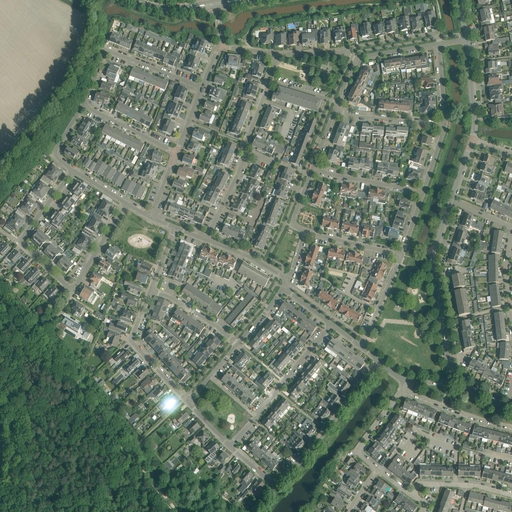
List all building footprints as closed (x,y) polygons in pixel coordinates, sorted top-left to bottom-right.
[(488,6),(483,7),(478,8),(478,12),(479,12),(480,14),(479,14),(480,17),(490,15),(488,6)] [(425,18),(426,28),(434,27),(433,23),(434,21),(435,21),(434,12),(428,13),(428,17),(425,18)] [(423,25),(422,19),(421,13),(418,14),(418,18),(412,19),(414,31),(420,29),(420,25),(423,25)] [(491,21),(490,15),(480,17),(480,21),(481,21),(482,23),(481,23),(481,26),(490,24),(489,21),(491,21)] [(407,30),(407,29),(407,27),(410,27),(409,22),(408,17),(402,18),(397,18),(398,25),(399,25),(399,27),(400,27),(400,31),(407,30)] [(395,32),(394,29),(396,28),(394,19),(390,20),(391,22),(387,23),(388,27),(387,27),(388,33),(395,32)] [(372,39),(372,34),(371,29),(370,23),(363,24),(364,28),(360,29),(361,32),(360,32),(360,35),(362,35),(362,38),(369,37),(369,39),(372,39)] [(385,36),(384,31),(383,23),(377,24),(377,26),(373,27),(375,36),(379,35),(379,36),(385,36)] [(355,32),(358,32),(357,24),(353,25),(351,25),(352,29),(347,30),(349,40),(350,40),(350,41),(353,40),(353,39),(356,39),(355,32)] [(490,28),(484,29),(485,35),(494,34),(493,30),(496,30),(495,24),(490,24),(490,28)] [(339,28),(333,29),(335,39),(335,44),(338,43),(338,42),(341,41),(341,39),(346,38),(345,33),(344,30),(345,30),(344,26),(339,27),(339,28)] [(273,41),(273,32),(273,27),(260,28),(260,31),(268,30),(268,35),(262,36),(262,45),(270,44),(270,41),(273,41)] [(330,41),(330,29),(323,29),(323,34),(320,34),(320,39),(320,44),(327,44),(327,41),(330,41)] [(304,31),(299,31),(299,32),(299,38),(302,38),(302,41),(302,45),(306,45),(306,46),(308,46),(308,34),(308,31),(308,30),(304,30),(304,31)] [(317,38),(317,33),(317,30),(311,30),(311,31),(308,31),(308,46),(311,46),(311,45),(314,45),(314,38),(317,38)] [(117,36),(118,33),(114,31),(113,32),(110,31),(107,38),(110,39),(109,42),(114,44),(117,36)] [(299,32),(293,33),(294,36),(289,36),(289,46),(295,46),(296,45),(296,44),(296,41),(299,41),(299,38),(299,32)] [(276,43),(276,46),(283,46),(283,42),(285,41),(285,33),(282,33),(282,36),(276,36),(276,39),(276,43)] [(494,38),(494,34),(485,35),(486,42),(492,41),(493,44),(498,43),(509,42),(508,38),(498,39),(498,37),(494,38)] [(122,38),(117,36),(114,44),(119,46),(122,38)] [(207,44),(203,43),(201,42),(202,39),(196,36),(194,41),(197,42),(195,46),(205,50),(207,44)] [(127,40),(122,38),(119,46),(124,48),(127,40)] [(127,40),(124,48),(129,50),(133,42),(127,40)] [(142,44),(136,42),(134,47),(133,46),(132,51),(138,53),(142,44)] [(147,46),(142,44),(138,53),(143,55),(147,46)] [(148,57),(153,59),(157,50),(157,47),(152,45),(152,48),(148,57)] [(489,49),(489,56),(498,55),(497,45),(490,45),(491,49),(489,49)] [(143,55),(148,57),(152,48),(147,46),(143,55)] [(195,46),(194,49),(191,48),(189,53),(190,53),(196,56),(197,53),(202,55),(205,50),(195,46)] [(162,52),(157,50),(153,59),(153,58),(158,60),(162,52)] [(163,63),(167,54),(162,52),(158,60),(163,62),(163,63)] [(168,65),(173,67),(175,62),(178,63),(180,59),(181,55),(173,52),(172,55),(168,65)] [(163,63),(168,65),(172,55),(167,53),(167,54),(163,63)] [(189,55),(190,55),(189,56),(191,57),(189,62),(198,66),(200,61),(194,58),(196,56),(190,53),(189,55)] [(222,61),(220,66),(222,67),(223,67),(226,68),(226,66),(232,67),(234,56),(228,55),(227,62),(224,61),(222,61)] [(232,67),(238,68),(238,70),(241,70),(242,69),(242,64),(239,64),(240,57),(234,56),(232,67)] [(421,69),(425,69),(430,68),(428,58),(425,59),(425,57),(419,58),(421,66),(421,69)] [(381,65),(382,70),(382,74),(391,73),(389,61),(384,62),(384,64),(381,65)] [(190,69),(192,70),(196,72),(198,66),(189,62),(187,62),(185,67),(184,67),(183,70),(189,72),(190,69)] [(255,67),(254,71),(262,73),(264,68),(262,67),(262,64),(256,62),(255,67)] [(497,62),(496,62),(488,63),(489,69),(486,70),(486,74),(501,72),(500,66),(497,66),(497,62)] [(110,65),(108,71),(117,74),(120,66),(115,64),(114,67),(110,65)] [(135,79),(138,71),(133,69),(130,77),(135,79)] [(370,81),(374,73),(365,69),(364,72),(362,71),(359,75),(370,81)] [(252,81),(253,80),(257,81),(258,78),(261,79),(262,73),(254,71),(251,70),(250,75),(248,74),(246,76),(245,79),(252,81)] [(108,81),(109,81),(110,81),(114,83),(117,74),(108,71),(105,76),(109,78),(108,81)] [(135,79),(140,81),(143,73),(138,71),(135,79)] [(140,81),(145,83),(148,75),(143,73),(140,81)] [(150,85),(153,77),(148,75),(145,83),(150,85)] [(225,77),(220,75),(219,78),(216,76),(214,83),(221,86),(223,82),(225,83),(227,78),(225,77)] [(359,75),(357,80),(364,84),(364,83),(368,85),(370,81),(359,75)] [(503,85),(511,83),(511,77),(509,77),(509,81),(501,81),(500,79),(498,80),(498,76),(488,76),(489,82),(487,82),(487,86),(491,86),(503,85)] [(155,87),(158,79),(153,77),(150,85),(155,87)] [(430,78),(421,79),(420,79),(421,86),(423,85),(425,85),(425,89),(434,88),(433,81),(430,81),(430,78)] [(160,89),(163,81),(158,79),(155,87),(160,89)] [(364,84),(357,80),(355,84),(362,88),(364,84)] [(103,82),(101,88),(109,92),(111,88),(113,89),(115,83),(114,83),(110,81),(109,84),(103,82)] [(168,83),(163,81),(160,89),(165,91),(168,83)] [(246,84),(245,89),(256,93),(258,87),(256,87),(257,84),(252,82),(250,82),(249,85),(246,84)] [(362,88),(355,84),(352,89),(360,93),(360,92),(363,94),(365,90),(362,88)] [(503,90),(503,85),(491,86),(491,89),(489,89),(490,95),(500,94),(499,90),(503,90)] [(186,96),(188,91),(179,87),(177,93),(186,96)] [(226,91),(224,90),(219,88),(218,91),(212,89),(211,91),(210,91),(210,92),(211,93),(210,95),(209,95),(209,96),(212,97),(211,99),(217,102),(218,99),(223,101),(226,91)] [(290,103),(317,111),(318,111),(321,101),(279,88),(277,95),(274,94),(272,101),(275,102),(276,99),(288,102),(286,107),(288,108),(290,103)] [(247,99),(251,100),(252,98),(255,98),(256,93),(245,89),(242,98),(247,99)] [(352,89),(350,93),(357,97),(360,93),(352,89)] [(108,102),(110,96),(101,92),(100,95),(97,94),(94,102),(98,103),(99,104),(99,105),(101,105),(103,105),(105,101),(108,102)] [(425,100),(425,103),(435,102),(435,96),(429,96),(429,92),(424,92),(419,93),(419,97),(422,97),(422,100),(425,100)] [(177,102),(178,100),(184,102),(186,96),(177,93),(175,98),(173,101),(177,102)] [(348,102),(357,106),(359,102),(361,99),(357,97),(350,93),(348,98),(350,99),(348,102)] [(490,95),(490,101),(495,100),(495,103),(503,103),(502,97),(500,98),(500,94),(490,95)] [(385,98),(376,97),(376,100),(375,100),(374,107),(375,107),(378,107),(378,109),(383,110),(384,101),(385,98)] [(250,107),(251,106),(248,105),(249,102),(241,99),(240,101),(239,101),(237,107),(249,111),(250,108),(251,107),(250,107)] [(409,100),(405,100),(405,99),(405,103),(404,112),(409,112),(409,110),(413,110),(413,101),(409,100)] [(173,101),(172,104),(170,109),(179,113),(182,107),(176,105),(177,102),(173,101)] [(204,108),(208,110),(213,112),(215,107),(218,108),(220,104),(214,102),(213,104),(206,102),(204,108)] [(422,107),(423,114),(432,113),(432,109),(436,109),(435,102),(425,103),(425,107),(422,107)] [(119,103),(118,104),(117,103),(114,109),(116,110),(115,110),(120,113),(124,105),(119,103)] [(494,105),(488,105),(488,109),(491,108),(492,116),(493,116),(493,115),(495,115),(495,116),(496,116),(496,117),(503,118),(508,119),(508,115),(503,115),(503,110),(503,104),(499,104),(494,105)] [(129,108),(124,105),(120,113),(125,115),(129,108)] [(272,106),(271,109),(268,108),(266,113),(274,116),(275,113),(279,115),(281,110),(272,106)] [(237,107),(235,112),(238,113),(247,116),(247,115),(247,114),(248,114),(249,111),(237,107)] [(125,115),(130,118),(134,110),(129,108),(125,115)] [(130,118),(134,120),(140,110),(135,108),(134,110),(130,118)] [(140,110),(134,120),(139,123),(143,115),(145,111),(140,109),(140,110)] [(179,113),(170,109),(169,113),(166,111),(164,116),(170,119),(171,116),(177,119),(179,113)] [(213,115),(210,114),(205,112),(204,115),(201,114),(199,120),(209,124),(213,115)] [(246,117),(247,116),(238,113),(236,118),(245,121),(246,118),(247,117),(246,117)] [(266,113),(265,113),(263,117),(272,121),(274,116),(266,113)] [(148,118),(143,115),(139,123),(144,125),(148,118)] [(173,130),(175,124),(169,122),(170,119),(164,116),(162,119),(167,121),(164,127),(173,130)] [(263,117),(261,122),(262,122),(262,123),(270,126),(272,121),(263,117)] [(85,120),(83,122),(81,125),(89,130),(91,127),(93,128),(96,123),(88,118),(86,121),(85,120)] [(148,118),(144,125),(149,128),(151,123),(153,120),(148,118)] [(243,124),(244,124),(245,121),(236,118),(234,123),(232,122),(243,126),(243,125),(243,124)] [(317,121),(312,119),(309,118),(307,123),(315,126),(317,121)] [(232,122),(230,127),(241,131),(242,128),(243,127),(242,127),(243,126),(232,122)] [(262,123),(260,128),(268,131),(271,132),(273,127),(270,126),(262,123)] [(305,128),(313,131),(315,126),(307,123),(305,128)] [(349,133),(352,126),(348,125),(348,126),(341,123),(339,126),(338,126),(337,128),(349,133)] [(79,130),(78,132),(79,132),(81,133),(79,136),(81,137),(86,140),(89,136),(86,134),(89,130),(81,125),(78,129),(79,130)] [(105,125),(105,126),(102,133),(106,135),(110,128),(105,125)] [(171,135),(173,130),(164,127),(163,131),(158,130),(157,132),(163,136),(165,133),(171,135)] [(240,134),(241,131),(230,127),(229,127),(226,135),(234,138),(235,135),(239,136),(239,135),(240,134)] [(110,128),(106,135),(111,138),(115,130),(110,128)] [(198,131),(195,130),(192,137),(202,141),(203,137),(207,138),(209,133),(199,128),(198,131)] [(311,136),(313,131),(305,128),(303,133),(309,136),(311,136)] [(347,138),(349,133),(337,128),(336,130),(338,131),(337,134),(344,136),(347,138)] [(116,140),(120,133),(115,130),(111,138),(116,140)] [(125,135),(120,133),(116,140),(121,143),(125,135)] [(300,138),(307,141),(309,136),(303,133),(302,133),(300,138)] [(422,133),(421,136),(423,137),(421,144),(430,147),(432,140),(427,138),(428,135),(422,133)] [(76,137),(75,137),(72,141),(71,143),(80,148),(82,144),(83,144),(86,145),(89,142),(86,140),(81,137),(78,135),(76,137)] [(121,143),(120,145),(124,148),(126,145),(130,138),(125,135),(121,143)] [(134,140),(130,138),(126,145),(131,148),(134,140)] [(257,148),(261,140),(256,138),(252,146),(257,148)] [(261,152),(266,143),(267,140),(262,138),(261,140),(257,148),(257,150),(261,152)] [(340,146),(342,141),(333,138),(332,140),(334,141),(333,144),(337,145),(335,149),(343,151),(344,148),(340,146)] [(139,143),(134,140),(131,148),(136,150),(139,143)] [(189,151),(191,151),(196,153),(199,143),(191,140),(187,149),(189,150),(189,151)] [(228,143),(226,148),(234,152),(235,149),(236,148),(236,147),(234,146),(235,143),(229,140),(228,143)] [(267,140),(266,143),(261,152),(265,154),(266,153),(267,153),(272,142),(273,141),(270,140),(269,141),(267,140)] [(279,147),(277,145),(272,142),(267,153),(272,156),(274,151),(277,152),(279,147)] [(140,153),(144,145),(139,143),(136,150),(140,153)] [(424,149),(419,147),(416,146),(414,153),(417,153),(416,157),(425,160),(427,154),(423,152),(424,149)] [(146,153),(148,148),(145,147),(140,157),(143,158),(146,153)] [(80,151),(74,148),(72,150),(68,148),(64,153),(73,159),(75,156),(77,156),(80,151)] [(226,148),(224,154),(232,157),(233,156),(233,155),(234,152),(226,148)] [(342,154),(343,151),(335,149),(334,152),(331,150),(329,153),(328,153),(327,155),(339,159),(340,157),(337,156),(338,153),(340,154),(342,154)] [(155,151),(152,158),(151,161),(160,164),(162,160),(161,160),(163,155),(159,153),(159,152),(155,151)] [(221,152),(219,158),(222,159),(230,162),(231,159),(232,158),(232,157),(224,154),(221,152)] [(195,156),(190,154),(189,157),(185,155),(182,162),(192,166),(194,159),(195,156)] [(334,163),(336,158),(339,159),(327,155),(326,157),(328,157),(327,160),(334,163)] [(496,162),(498,157),(492,156),(491,158),(485,156),(483,162),(489,164),(493,165),(494,162),(496,162)] [(416,157),(415,160),(412,159),(411,162),(409,161),(408,164),(410,165),(418,168),(420,165),(423,166),(425,160),(416,157)] [(219,158),(216,165),(219,167),(220,167),(224,169),(225,166),(228,167),(228,166),(229,166),(229,165),(230,162),(222,159),(219,158)] [(382,158),(381,164),(378,164),(375,163),(374,169),(377,169),(377,172),(380,172),(380,174),(382,174),(384,162),(385,158),(382,158)] [(83,166),(92,172),(93,171),(120,187),(123,183),(126,177),(99,161),(96,165),(87,159),(85,162),(83,166)] [(157,173),(156,173),(158,167),(151,165),(152,162),(146,159),(144,164),(145,165),(148,166),(146,169),(157,173)] [(51,166),(48,170),(58,178),(61,175),(60,174),(61,173),(58,171),(61,167),(54,162),(51,166)] [(489,164),(488,167),(482,165),(480,171),(490,174),(491,170),(493,171),(495,166),(493,165),(495,166),(493,165),(489,164)] [(408,172),(407,174),(406,179),(419,183),(421,179),(419,179),(421,172),(417,171),(418,168),(410,165),(408,172)] [(194,170),(183,166),(182,170),(180,169),(177,175),(186,178),(187,175),(192,177),(194,170)] [(260,176),(262,171),(253,167),(251,172),(260,176)] [(146,179),(147,176),(153,179),(154,177),(156,177),(157,173),(146,169),(145,172),(142,171),(141,172),(139,176),(146,179)] [(294,172),(285,169),(283,174),(292,177),(294,172)] [(50,172),(47,176),(45,174),(42,178),(40,177),(49,183),(51,180),(54,182),(55,181),(56,181),(58,178),(48,170),(50,172)] [(219,177),(219,178),(227,182),(227,181),(228,179),(229,178),(229,177),(227,175),(228,173),(228,172),(223,170),(221,173),(219,177)] [(253,179),(252,182),(259,185),(260,182),(258,181),(258,182),(257,181),(260,176),(251,172),(248,177),(253,179)] [(278,178),(277,181),(284,184),(285,181),(290,183),(292,177),(283,174),(280,173),(278,178)] [(216,176),(213,181),(216,183),(224,186),(225,186),(225,185),(225,184),(227,182),(219,178),(216,176)] [(488,179),(478,176),(476,181),(483,184),(482,186),(485,188),(487,188),(489,183),(487,183),(488,179)] [(39,178),(41,179),(39,182),(41,184),(38,188),(46,194),(49,191),(48,190),(49,189),(46,187),(49,183),(40,177),(39,178)] [(175,181),(172,187),(179,189),(179,190),(178,192),(182,194),(184,194),(186,189),(182,188),(183,185),(184,185),(185,185),(186,182),(178,179),(177,182),(175,181)] [(127,180),(122,190),(121,190),(141,200),(141,199),(146,190),(127,180)] [(285,184),(284,184),(277,181),(275,184),(280,186),(278,191),(287,195),(289,189),(284,187),(285,184)] [(89,192),(92,188),(88,185),(87,185),(84,183),(82,186),(78,182),(77,184),(76,183),(74,186),(82,193),(85,188),(89,192)] [(255,193),(259,185),(252,182),(251,185),(245,182),(243,188),(255,193)] [(213,186),(213,187),(222,191),(223,189),(223,188),(224,188),(224,187),(224,186),(216,183),(214,187),(213,186)] [(327,185),(324,184),(323,185),(319,184),(317,189),(331,194),(332,191),(328,190),(326,189),(327,185)] [(347,185),(346,184),(345,186),(341,185),(341,188),(338,188),(337,194),(340,195),(339,196),(345,197),(347,185)] [(482,186),(477,185),(475,184),(474,190),(480,192),(479,195),(483,196),(484,197),(486,192),(484,191),(485,188),(482,186)] [(84,194),(82,193),(74,186),(71,190),(72,190),(71,192),(75,195),(73,197),(78,201),(84,194)] [(356,197),(359,198),(360,192),(357,191),(358,188),(354,187),(354,186),(352,186),(350,198),(356,199),(356,197)] [(213,187),(210,191),(218,196),(219,195),(219,194),(221,191),(222,192),(222,191),(213,187)] [(36,199),(39,196),(42,198),(43,197),(44,197),(46,194),(38,188),(35,192),(33,190),(29,194),(36,199)] [(243,188),(240,193),(244,194),(242,197),(251,201),(254,203),(256,204),(257,200),(253,198),(255,194),(255,193),(243,188)] [(325,192),(327,193),(331,194),(317,189),(316,192),(315,192),(314,193),(325,198),(326,195),(324,194),(325,192)] [(367,201),(373,202),(375,190),(373,189),(373,191),(369,190),(369,193),(366,193),(365,199),(368,200),(367,201)] [(208,190),(205,195),(208,196),(216,201),(217,198),(218,197),(218,196),(210,191),(208,190)] [(278,191),(276,196),(285,200),(287,195),(278,191)] [(378,203),(380,203),(386,204),(387,203),(387,202),(388,197),(385,196),(386,193),(382,192),(382,191),(380,191),(378,203)] [(29,195),(23,202),(34,210),(36,207),(35,207),(37,205),(34,203),(36,199),(29,194),(27,192),(26,193),(29,195)] [(314,193),(312,198),(323,203),(323,202),(320,201),(321,198),(324,200),(324,199),(325,198),(314,193)] [(479,195),(477,194),(473,193),(471,198),(476,200),(476,201),(475,203),(482,205),(483,201),(483,200),(481,200),(483,196),(479,195)] [(112,200),(103,194),(100,199),(105,201),(102,206),(111,211),(113,208),(112,207),(113,206),(110,204),(112,200)] [(205,195),(202,203),(204,204),(205,205),(210,207),(211,204),(214,206),(214,204),(215,203),(216,201),(208,196),(205,195)] [(78,201),(73,197),(71,200),(67,197),(66,198),(65,197),(63,201),(71,207),(73,204),(75,206),(78,201)] [(247,203),(249,204),(251,201),(242,197),(241,200),(236,198),(234,203),(242,207),(245,208),(247,203)] [(403,209),(408,210),(407,211),(408,211),(410,204),(407,203),(408,200),(398,197),(397,200),(400,201),(398,207),(403,209)] [(284,202),(273,198),(271,203),(281,207),(282,204),(283,205),(284,202)] [(312,198),(312,200),(313,200),(311,204),(316,206),(319,207),(320,204),(322,205),(323,203),(312,198)] [(61,205),(60,206),(64,209),(62,212),(67,216),(70,213),(71,211),(73,209),(71,207),(63,201),(60,204),(61,205)] [(492,204),(490,209),(495,211),(498,203),(494,201),(493,201),(492,204)] [(16,208),(15,209),(17,210),(24,216),(26,212),(29,215),(30,213),(31,214),(34,210),(23,202),(18,209),(16,208)] [(167,203),(164,210),(171,213),(170,215),(172,216),(176,204),(174,203),(173,205),(167,203)] [(240,215),(242,213),(240,212),(242,207),(234,203),(231,208),(234,209),(233,212),(240,215)] [(271,203),(269,208),(272,209),(280,212),(281,210),(280,210),(281,207),(271,203)] [(495,211),(500,213),(503,205),(498,203),(495,211)] [(181,206),(176,204),(172,216),(174,216),(175,214),(178,216),(181,206)] [(508,207),(503,205),(500,213),(501,214),(500,215),(504,217),(505,215),(508,207)] [(101,217),(104,214),(107,216),(108,214),(108,215),(111,211),(102,206),(99,210),(97,209),(94,213),(101,217)] [(181,206),(178,216),(181,217),(180,219),(182,220),(187,208),(181,206)] [(188,220),(192,210),(187,208),(182,220),(184,220),(185,218),(188,220)] [(13,214),(10,218),(11,219),(13,220),(21,227),(24,223),(23,223),(24,221),(21,219),(24,216),(17,210),(15,209),(14,210),(16,212),(14,215),(13,214)] [(196,214),(197,212),(192,210),(188,220),(191,221),(190,223),(192,224),(196,214)] [(463,220),(471,223),(474,215),(464,210),(462,216),(465,217),(463,220)] [(62,223),(65,219),(65,218),(67,216),(62,212),(60,214),(56,211),(55,212),(54,212),(52,215),(62,223)] [(94,213),(91,211),(89,214),(92,216),(91,217),(94,219),(91,223),(100,228),(102,225),(101,225),(102,223),(99,221),(101,217),(94,213)] [(404,223),(406,217),(402,216),(403,213),(398,211),(395,219),(404,223)] [(202,225),(203,223),(205,218),(196,214),(192,224),(194,224),(195,222),(202,225)] [(276,220),(277,217),(270,214),(268,219),(266,218),(277,223),(278,220),(276,220)] [(59,227),(62,223),(52,215),(49,218),(50,219),(49,220),(53,223),(51,226),(52,226),(57,230),(59,227)] [(329,229),(331,221),(329,220),(330,217),(327,216),(327,219),(323,218),(323,221),(322,226),(326,227),(325,228),(329,229)] [(276,225),(277,223),(266,218),(265,221),(267,221),(266,224),(267,225),(272,227),(273,227),(274,224),(276,225)] [(338,230),(340,222),(336,221),(337,219),(333,218),(332,221),(331,221),(329,229),(334,230),(334,229),(338,230)] [(3,228),(10,234),(14,228),(17,231),(18,229),(19,230),(21,227),(13,220),(11,219),(8,222),(6,224),(5,226),(4,228),(3,228)] [(351,234),(355,219),(354,223),(352,222),(351,226),(348,225),(349,221),(346,233),(351,234)] [(392,228),(393,228),(397,230),(398,227),(399,226),(400,227),(402,228),(404,223),(395,219),(392,228)] [(460,223),(458,228),(466,231),(467,228),(469,229),(470,226),(473,227),(473,228),(479,230),(481,226),(471,223),(463,220),(462,224),(460,223)] [(91,235),(93,231),(96,233),(97,231),(98,232),(100,228),(91,223),(89,227),(86,226),(84,230),(91,235)] [(367,238),(370,226),(362,224),(361,226),(361,227),(360,231),(363,232),(362,235),(366,236),(366,238),(367,238)] [(229,236),(232,237),(236,227),(231,225),(230,228),(226,236),(229,237),(229,236)] [(230,228),(225,226),(223,229),(222,229),(221,230),(221,231),(222,232),(222,233),(224,234),(224,235),(226,236),(230,228)] [(367,238),(369,238),(369,237),(373,238),(374,235),(376,235),(378,230),(378,229),(378,227),(375,226),(375,227),(372,226),(370,226),(367,238)] [(388,234),(387,237),(397,240),(399,234),(391,231),(392,228),(386,226),(384,232),(388,234)] [(236,227),(232,237),(234,238),(234,239),(236,240),(241,229),(236,227)] [(262,232),(270,236),(271,234),(270,233),(271,230),(264,227),(262,232)] [(465,240),(467,234),(465,234),(466,231),(458,228),(457,233),(459,234),(458,237),(469,241),(465,240)] [(39,229),(33,234),(35,236),(31,240),(33,241),(32,242),(35,245),(45,234),(39,229)] [(242,241),(244,235),(245,234),(246,231),(241,229),(236,240),(239,241),(239,240),(242,241)] [(91,235),(84,230),(81,235),(83,236),(81,240),(89,246),(91,242),(92,240),(88,238),(91,235)] [(270,236),(262,232),(259,237),(266,240),(267,238),(269,238),(270,236)] [(44,244),(46,246),(51,240),(45,234),(35,245),(38,247),(39,247),(40,248),(44,244)] [(257,235),(254,240),(265,246),(266,243),(265,243),(266,240),(259,237),(257,235)] [(462,248),(466,250),(467,247),(468,247),(470,242),(469,241),(458,237),(456,241),(454,240),(452,245),(462,248)] [(80,252),(82,248),(85,250),(86,249),(87,249),(89,246),(81,240),(77,238),(72,247),(73,248),(74,248),(80,252)] [(58,247),(51,240),(46,246),(48,248),(45,252),(46,253),(45,254),(48,257),(55,249),(58,247)] [(181,244),(179,249),(191,253),(193,248),(192,248),(194,245),(181,240),(180,243),(181,244)] [(264,248),(265,246),(253,240),(252,243),(255,245),(254,246),(261,250),(263,247),(264,248)] [(0,254),(3,256),(4,256),(10,249),(5,244),(1,248),(0,246),(0,254)] [(452,245),(451,250),(453,251),(452,254),(460,257),(462,248),(452,245)] [(312,246),(310,251),(320,255),(321,252),(318,251),(319,248),(316,247),(316,248),(312,246)] [(62,252),(63,251),(58,247),(55,249),(48,257),(51,260),(52,259),(53,260),(57,256),(59,258),(64,254),(62,252)] [(120,253),(111,247),(108,251),(105,255),(108,257),(106,260),(109,261),(112,263),(114,260),(113,260),(116,254),(119,256),(120,253)] [(200,251),(198,255),(200,255),(199,259),(202,260),(200,263),(203,264),(204,261),(208,249),(207,248),(206,250),(203,248),(201,252),(200,251)] [(178,251),(177,254),(187,258),(187,259),(190,261),(191,258),(190,258),(191,254),(191,253),(179,249),(178,251)] [(204,261),(206,262),(208,258),(210,258),(210,259),(210,260),(213,251),(208,249),(204,261)] [(340,250),(335,249),(332,261),(333,257),(336,258),(335,261),(337,262),(337,265),(340,250)] [(343,261),(345,253),(341,252),(342,251),(340,250),(337,265),(339,266),(340,260),(343,261)] [(220,257),(221,256),(220,257),(217,256),(218,254),(214,253),(215,251),(213,251),(210,260),(209,263),(211,264),(212,263),(214,263),(213,264),(214,265),(217,266),(218,263),(220,257)] [(307,255),(307,256),(319,260),(319,258),(317,257),(317,254),(320,255),(310,251),(309,255),(307,255)] [(5,259),(3,261),(6,264),(8,261),(10,263),(11,262),(11,261),(14,264),(21,256),(16,252),(12,256),(10,254),(6,258),(5,259)] [(346,258),(345,261),(349,262),(348,264),(350,265),(351,261),(353,262),(356,254),(351,253),(351,254),(347,253),(346,258)] [(62,269),(68,262),(70,260),(64,254),(59,258),(61,261),(58,264),(59,266),(62,269)] [(177,254),(175,259),(185,263),(187,259),(187,258),(177,254)] [(353,262),(354,262),(353,266),(358,267),(358,264),(361,265),(363,258),(363,257),(359,256),(360,255),(356,254),(353,262)] [(448,257),(447,262),(451,264),(455,265),(456,262),(458,263),(461,264),(463,258),(460,257),(452,254),(451,258),(448,257)] [(223,265),(227,256),(225,255),(225,257),(221,255),(221,256),(220,257),(218,263),(221,264),(220,267),(222,268),(223,265)] [(232,258),(227,256),(223,265),(224,264),(226,265),(225,269),(227,270),(232,258)] [(307,256),(305,261),(321,267),(322,266),(317,265),(313,264),(314,261),(318,262),(321,263),(322,261),(307,256)] [(233,259),(232,258),(227,270),(229,271),(230,268),(233,269),(236,261),(232,260),(233,259)] [(174,262),(173,265),(183,269),(183,267),(185,268),(187,264),(185,263),(175,259),(174,262)] [(15,268),(13,270),(15,272),(17,270),(19,272),(19,273),(21,275),(22,274),(25,271),(27,273),(29,271),(27,269),(31,265),(26,260),(22,265),(20,262),(16,267),(15,268)] [(102,260),(98,266),(102,269),(107,272),(111,266),(116,269),(114,271),(118,273),(121,268),(112,263),(109,261),(107,264),(102,260)] [(141,262),(142,262),(138,260),(137,264),(138,265),(136,269),(151,275),(152,272),(151,271),(153,266),(141,262)] [(241,268),(238,273),(264,288),(263,289),(267,283),(268,284),(272,278),(270,277),(269,278),(244,263),(244,262),(243,261),(239,267),(241,268)] [(305,267),(309,269),(312,269),(313,266),(316,267),(319,268),(320,267),(321,268),(321,267),(305,261),(305,263),(306,263),(305,267)] [(383,263),(377,261),(374,267),(378,268),(385,272),(386,270),(385,270),(386,266),(382,264),(383,263)] [(73,266),(68,262),(62,269),(65,272),(65,271),(66,272),(73,266)] [(172,267),(171,270),(181,274),(183,275),(185,271),(186,271),(187,270),(187,269),(185,268),(183,267),(183,269),(173,265),(172,267)] [(383,276),(385,272),(378,268),(374,267),(373,271),(370,271),(372,271),(375,272),(375,273),(383,276)] [(344,271),(330,268),(329,274),(342,277),(344,271)] [(24,277),(21,281),(23,283),(26,280),(31,284),(33,282),(36,279),(41,274),(36,269),(33,272),(30,270),(29,271),(27,273),(25,275),(24,277)] [(171,270),(169,275),(174,278),(173,280),(181,283),(182,281),(184,275),(181,274),(171,270)] [(303,274),(302,275),(314,279),(317,280),(317,278),(312,276),(313,273),(305,270),(304,274),(303,274)] [(93,275),(90,280),(92,281),(91,284),(94,286),(96,287),(98,285),(103,277),(98,273),(94,271),(92,274),(93,275)] [(146,274),(138,271),(136,274),(138,274),(135,281),(139,282),(140,284),(141,283),(145,285),(147,280),(148,278),(145,277),(146,274)] [(370,271),(369,273),(371,274),(370,277),(369,279),(377,283),(378,280),(380,281),(381,277),(383,278),(383,276),(375,273),(375,272),(372,271),(370,271)] [(302,275),(301,280),(316,285),(316,286),(316,285),(312,284),(309,283),(309,280),(313,281),(314,279),(302,275)] [(462,275),(451,277),(454,289),(464,287),(462,275)] [(36,292),(38,290),(39,289),(42,291),(49,283),(45,279),(41,283),(38,281),(32,288),(36,292)] [(377,283),(369,279),(368,282),(367,282),(366,285),(365,287),(369,289),(376,292),(377,291),(376,290),(377,287),(375,286),(377,283)] [(139,296),(142,290),(138,289),(139,286),(140,286),(126,280),(124,285),(129,287),(127,292),(139,296)] [(301,280),(300,282),(301,282),(300,286),(304,287),(304,288),(307,289),(309,285),(311,286),(315,287),(316,288),(316,286),(316,285),(301,280)] [(193,287),(192,286),(188,283),(182,292),(187,296),(193,287)] [(80,297),(84,299),(88,302),(95,291),(85,285),(83,288),(84,289),(80,297)] [(366,285),(363,292),(367,293),(366,294),(374,297),(376,292),(369,289),(365,287),(366,285)] [(318,289),(314,294),(316,296),(319,291),(322,287),(320,286),(318,289)] [(198,290),(193,287),(187,296),(192,299),(198,290)] [(245,287),(243,289),(249,294),(255,299),(257,297),(245,287)] [(60,296),(58,294),(59,292),(54,288),(51,292),(50,292),(48,290),(43,295),(47,299),(49,297),(55,303),(60,296)] [(198,290),(192,299),(197,302),(203,293),(198,290)] [(323,302),(328,295),(326,294),(328,292),(326,290),(324,293),(322,291),(317,297),(323,302)] [(465,290),(454,292),(459,316),(469,314),(465,290)] [(333,300),(332,299),(334,297),(332,295),(333,293),(332,292),(329,296),(328,295),(323,302),(325,303),(324,304),(328,307),(333,300)] [(362,294),(360,299),(362,300),(362,301),(370,304),(372,298),(373,298),(374,297),(366,294),(367,293),(363,292),(362,294)] [(135,298),(130,296),(123,293),(120,299),(125,301),(125,300),(128,301),(126,305),(135,308),(137,302),(134,301),(135,298)] [(208,297),(203,293),(197,302),(202,305),(208,297)] [(255,299),(249,294),(245,298),(253,305),(257,301),(255,299)] [(208,297),(202,305),(207,309),(213,300),(208,297)] [(159,298),(157,304),(167,308),(169,304),(172,305),(172,304),(159,298)] [(241,303),(249,310),(253,305),(245,298),(241,303)] [(335,310),(339,304),(337,302),(338,300),(336,298),(334,301),(333,300),(328,307),(331,309),(331,308),(335,310)] [(213,300),(207,309),(206,310),(211,313),(217,304),(212,301),(213,300)] [(350,302),(348,301),(347,304),(345,306),(343,305),(339,311),(342,313),(341,315),(343,315),(350,302)] [(85,308),(76,302),(72,309),(74,310),(71,314),(76,317),(77,318),(79,314),(81,315),(85,308)] [(110,302),(108,307),(110,308),(111,305),(115,307),(114,309),(119,311),(121,306),(117,305),(110,302)] [(355,306),(354,306),(353,308),(351,307),(350,310),(347,308),(349,305),(351,302),(350,302),(343,315),(347,318),(355,306)] [(241,303),(237,308),(245,314),(249,310),(241,303)] [(284,303),(278,311),(281,313),(283,312),(285,313),(291,305),(289,303),(287,305),(284,303)] [(165,313),(166,312),(167,308),(157,304),(155,309),(165,313)] [(222,308),(217,304),(211,313),(217,317),(219,313),(222,308)] [(294,307),(291,305),(285,313),(287,315),(286,317),(289,319),(295,311),(293,309),(294,307)] [(355,309),(356,307),(355,306),(347,318),(349,319),(349,318),(353,320),(360,308),(357,313),(354,311),(355,309)] [(237,308),(233,312),(241,319),(245,314),(237,308)] [(360,312),(362,309),(360,308),(353,320),(357,323),(360,319),(362,316),(359,314),(360,312)] [(165,313),(155,309),(153,315),(163,318),(165,313)] [(177,321),(182,313),(177,310),(174,314),(172,318),(177,321)] [(95,315),(99,318),(99,319),(101,320),(102,320),(103,320),(104,316),(97,311),(95,315)] [(119,320),(121,320),(125,322),(130,324),(131,321),(130,320),(132,314),(124,311),(122,317),(121,316),(120,317),(118,316),(117,318),(119,319),(119,320)] [(298,313),(295,311),(289,319),(292,321),(293,320),(296,321),(302,313),(299,311),(298,313)] [(237,324),(241,319),(233,312),(229,317),(237,324)] [(182,313),(177,321),(181,324),(186,316),(182,313)] [(305,315),(302,313),(296,321),(298,323),(297,325),(300,327),(306,319),(303,317),(305,315)] [(153,315),(151,320),(161,324),(163,326),(166,329),(168,327),(168,325),(168,327),(167,327),(165,324),(164,325),(162,322),(163,318),(153,315)] [(181,324),(186,327),(191,319),(186,316),(181,324)] [(225,321),(233,328),(237,324),(229,317),(225,321)] [(65,318),(62,323),(66,326),(77,332),(79,329),(84,332),(85,330),(80,327),(69,321),(65,318)] [(472,318),(466,320),(457,321),(457,323),(459,323),(460,323),(461,328),(470,326),(469,321),(473,321),(472,318)] [(186,327),(183,330),(184,331),(187,333),(188,333),(188,332),(190,330),(195,321),(191,319),(186,327)] [(304,328),(306,330),(313,321),(310,319),(309,321),(306,319),(300,327),(303,329),(304,328)] [(192,331),(195,333),(200,324),(195,321),(190,330),(188,332),(190,334),(192,331)] [(271,321),(268,325),(276,332),(280,328),(282,326),(280,324),(278,327),(271,321)] [(311,335),(317,327),(314,325),(315,323),(313,321),(306,330),(309,331),(308,333),(311,335)] [(110,324),(108,329),(113,331),(118,333),(120,334),(120,333),(121,331),(125,333),(128,326),(124,325),(123,324),(120,323),(119,323),(117,326),(115,325),(111,324),(110,324)] [(196,334),(199,336),(202,332),(205,327),(200,324),(195,333),(193,335),(195,336),(196,334)] [(263,328),(271,335),(273,337),(276,332),(268,325),(264,329),(263,328)] [(271,335),(263,328),(260,333),(266,338),(270,334),(271,335)] [(158,335),(157,333),(155,335),(153,333),(154,332),(151,329),(145,335),(147,338),(145,340),(149,344),(158,335)] [(120,335),(118,334),(110,331),(107,337),(110,338),(107,345),(111,347),(112,346),(116,347),(117,344),(118,344),(119,341),(120,336),(119,335),(120,335)] [(260,333),(256,337),(263,342),(266,338),(260,333)] [(149,344),(153,348),(162,339),(158,335),(149,344)] [(217,347),(221,343),(213,336),(214,336),(212,335),(211,336),(212,338),(210,340),(217,347)] [(256,337),(253,341),(262,348),(265,344),(263,342),(256,337)] [(296,338),(290,344),(299,352),(303,348),(302,347),(304,345),(298,340),(296,338)] [(153,348),(156,352),(165,344),(163,342),(162,343),(160,341),(162,339),(153,348)] [(339,341),(337,339),(335,341),(333,339),(326,347),(332,351),(339,341)] [(214,351),(217,347),(210,340),(206,345),(214,351)] [(252,352),(256,355),(257,354),(258,354),(259,353),(260,352),(261,351),(261,350),(261,349),(262,348),(253,341),(249,345),(254,349),(252,352)] [(343,347),(341,345),(342,343),(339,341),(332,351),(337,355),(343,347)] [(473,342),(464,344),(465,349),(463,349),(464,352),(472,351),(472,349),(473,349),(473,348),(474,347),(473,342)] [(290,344),(286,348),(296,356),(299,352),(290,344)] [(163,345),(156,352),(160,355),(158,357),(168,348),(167,346),(165,347),(163,345)] [(203,349),(210,355),(214,351),(206,345),(203,349)] [(350,350),(347,347),(346,349),(343,347),(337,355),(343,359),(350,350)] [(172,352),(168,348),(158,357),(162,361),(169,354),(172,352)] [(286,348),(283,352),(291,360),(294,356),(295,356),(296,356),(286,348)] [(199,353),(207,359),(210,355),(203,349),(199,353)] [(113,358),(117,363),(121,359),(123,361),(130,355),(125,350),(123,352),(121,350),(113,358)] [(350,350),(343,359),(348,364),(354,355),(351,353),(353,352),(350,350)] [(175,356),(172,352),(169,354),(162,361),(166,365),(175,356)] [(245,363),(247,360),(248,361),(251,357),(250,357),(245,352),(243,355),(242,353),(238,357),(245,363)] [(283,352),(279,356),(288,364),(291,360),(283,352)] [(203,363),(207,359),(199,353),(196,357),(203,363)] [(348,364),(353,368),(361,358),(358,356),(357,357),(354,355),(348,364)] [(179,360),(175,356),(166,365),(170,369),(177,362),(179,360)] [(278,359),(277,362),(284,368),(288,364),(279,356),(279,357),(278,359)] [(196,357),(192,361),(200,368),(203,363),(196,357)] [(236,363),(234,366),(238,369),(239,370),(241,371),(247,365),(245,363),(238,357),(234,362),(236,363)] [(130,360),(126,363),(125,364),(127,366),(124,368),(129,373),(133,370),(136,367),(140,363),(135,358),(135,359),(132,362),(130,360)] [(359,372),(365,363),(362,361),(363,360),(361,358),(353,368),(359,372)] [(324,366),(326,364),(320,359),(318,361),(315,359),(314,361),(313,360),(311,362),(319,369),(322,365),(324,366)] [(468,362),(469,362),(468,362),(468,363),(468,364),(464,370),(466,370),(468,368),(473,370),(477,362),(470,359),(468,362)] [(478,359),(477,362),(473,370),(477,373),(482,364),(483,361),(478,359)] [(179,360),(177,362),(170,369),(173,373),(180,366),(182,364),(179,360)] [(269,366),(273,369),(276,373),(278,370),(280,372),(284,368),(277,362),(275,360),(269,366)] [(315,373),(319,369),(311,362),(309,364),(310,365),(308,367),(315,373)] [(486,368),(486,367),(482,364),(477,373),(482,375),(486,368)] [(173,373),(177,376),(184,370),(180,366),(173,373)] [(315,373),(308,367),(307,369),(306,368),(304,370),(314,379),(317,375),(315,373)] [(492,367),(491,371),(486,379),(491,381),(495,373),(497,370),(492,367)] [(139,369),(133,374),(137,379),(139,377),(142,380),(149,373),(147,371),(148,370),(146,369),(145,369),(144,368),(140,372),(138,370),(139,369)] [(481,376),(486,379),(491,371),(486,368),(482,375),(481,376)] [(184,370),(177,376),(181,381),(181,380),(184,383),(187,381),(192,375),(190,372),(188,374),(184,370)] [(311,377),(304,370),(302,373),(303,373),(301,376),(302,377),(309,383),(309,382),(308,381),(311,377)] [(268,372),(263,379),(269,384),(275,378),(268,372)] [(491,381),(496,384),(500,376),(495,373),(491,381)] [(231,378),(227,374),(221,381),(226,384),(231,378)] [(345,382),(347,379),(341,375),(339,378),(340,378),(337,383),(347,390),(350,386),(345,382)] [(505,378),(500,376),(496,384),(501,386),(505,378)] [(149,377),(141,385),(143,387),(141,388),(146,393),(158,383),(153,377),(151,379),(149,377)] [(306,386),(309,383),(302,377),(301,378),(300,378),(298,380),(306,386)] [(226,387),(229,389),(235,381),(231,378),(226,384),(227,386),(226,387)] [(263,379),(257,385),(262,389),(264,387),(266,389),(269,384),(263,379)] [(297,383),(296,385),(302,390),(304,392),(308,388),(306,386),(298,380),(296,382),(297,383)] [(229,389),(231,391),(232,390),(234,391),(239,385),(235,381),(229,389)] [(242,382),(239,385),(234,391),(238,395),(246,386),(242,382)] [(344,395),(347,390),(337,383),(334,386),(329,383),(327,386),(336,393),(338,390),(344,395)] [(293,386),(291,388),(299,395),(302,390),(296,385),(294,387),(293,386)] [(242,398),(250,389),(246,386),(238,395),(242,398)] [(339,395),(336,393),(327,386),(329,387),(327,390),(329,391),(332,394),(329,398),(337,404),(340,399),(337,397),(339,395)] [(157,388),(148,396),(149,398),(155,398),(157,397),(159,399),(163,396),(166,393),(166,391),(164,388),(162,388),(160,390),(159,390),(157,388)] [(289,398),(295,402),(297,400),(295,399),(299,395),(291,388),(289,390),(290,391),(288,393),(291,396),(289,398)] [(252,395),(254,393),(253,392),(252,393),(249,390),(250,389),(242,398),(244,400),(243,401),(245,403),(246,402),(252,395)] [(250,406),(255,400),(256,399),(252,395),(246,402),(250,406)] [(162,404),(159,407),(162,410),(163,411),(159,415),(162,418),(166,415),(173,408),(171,406),(175,402),(170,397),(162,404)] [(337,404),(329,398),(326,402),(323,399),(321,402),(326,406),(328,404),(334,408),(337,404)] [(286,409),(287,409),(290,405),(283,399),(281,401),(280,400),(279,403),(286,409)] [(402,404),(400,409),(402,410),(407,412),(408,410),(411,402),(410,401),(410,400),(406,399),(404,405),(402,404)] [(408,410),(413,412),(416,403),(413,401),(412,402),(411,402),(408,410)] [(319,405),(316,409),(319,411),(327,417),(330,413),(324,409),(326,406),(321,402),(319,404),(319,405)] [(283,413),(286,409),(279,403),(277,405),(278,406),(276,407),(283,413)] [(420,404),(416,403),(413,412),(418,414),(421,406),(420,405),(420,404)] [(422,406),(421,406),(418,414),(417,416),(422,418),(427,407),(423,405),(422,406)] [(279,417),(283,413),(276,407),(274,409),(273,409),(272,411),(279,417)] [(427,420),(431,410),(430,409),(430,408),(427,407),(422,418),(427,420)] [(319,411),(316,409),(311,415),(316,420),(318,417),(324,421),(327,417),(319,411)] [(427,420),(433,423),(434,420),(433,420),(437,411),(433,409),(432,410),(431,410),(427,420)] [(279,417),(272,411),(270,413),(271,414),(269,416),(276,421),(278,423),(282,419),(279,417)] [(173,417),(171,419),(175,423),(174,424),(178,428),(182,424),(181,424),(185,421),(188,417),(183,412),(181,414),(179,415),(177,413),(173,417)] [(443,425),(446,416),(445,416),(445,415),(441,413),(438,423),(441,424),(440,426),(442,427),(443,425)] [(403,420),(399,417),(395,414),(393,417),(394,418),(393,419),(400,424),(403,420)] [(276,421),(269,416),(267,418),(266,417),(265,419),(272,426),(276,421)] [(448,427),(451,417),(448,416),(447,417),(446,416),(443,425),(448,427)] [(453,429),(456,420),(455,420),(455,419),(451,417),(448,427),(453,429)] [(272,426),(265,419),(263,421),(264,422),(262,424),(269,430),(272,426)] [(316,425),(312,423),(307,419),(302,426),(313,434),(316,430),(314,428),(316,425)] [(397,429),(400,424),(393,419),(392,420),(391,420),(389,423),(397,429)] [(189,420),(186,424),(183,426),(187,430),(188,429),(192,434),(199,427),(195,422),(192,424),(189,420)] [(458,431),(462,421),(458,420),(457,421),(456,420),(453,429),(458,431)] [(465,423),(462,421),(458,431),(463,432),(466,424),(465,424),(465,423)] [(397,429),(389,423),(386,426),(387,427),(386,428),(393,433),(397,429)] [(463,432),(468,434),(472,425),(468,424),(468,425),(466,424),(463,432)] [(313,434),(302,426),(297,432),(302,437),(304,434),(310,438),(313,434)] [(470,435),(469,438),(476,440),(477,437),(479,428),(478,428),(478,427),(474,426),(473,431),(472,433),(470,433),(470,435)] [(385,428),(382,431),(390,437),(392,439),(393,439),(396,435),(393,433),(386,428),(386,429),(385,428)] [(382,431),(380,434),(381,435),(380,436),(387,442),(389,443),(392,439),(390,437),(382,431)] [(204,432),(200,435),(197,437),(203,443),(209,438),(204,432)] [(297,432),(291,438),(294,441),(301,448),(305,444),(302,441),(304,438),(302,437),(297,432)] [(256,438),(254,436),(248,443),(250,445),(247,449),(251,452),(260,442),(256,438)] [(383,446),(383,447),(385,449),(389,443),(387,442),(380,436),(379,438),(378,437),(376,440),(383,446)] [(286,440),(284,443),(285,444),(287,445),(287,446),(290,449),(291,448),(293,451),(295,449),(297,451),(301,448),(294,441),(291,438),(288,442),(286,440)] [(207,458),(205,460),(208,463),(218,453),(219,453),(216,450),(219,447),(214,442),(210,445),(206,449),(211,454),(209,456),(207,458)] [(251,452),(253,453),(252,454),(255,457),(260,450),(256,447),(258,445),(260,442),(251,452)] [(371,448),(378,453),(382,449),(375,443),(371,448)] [(260,450),(255,457),(258,459),(259,458),(260,460),(268,451),(263,447),(260,450)] [(371,448),(368,452),(372,455),(377,459),(381,455),(378,453),(371,448)] [(272,454),(268,451),(260,460),(262,461),(261,462),(264,464),(272,454)] [(207,464),(212,468),(216,463),(218,460),(223,464),(229,457),(224,452),(221,456),(218,453),(208,463),(207,464)] [(269,467),(276,458),(272,454),(272,455),(272,454),(264,464),(266,466),(267,466),(269,467)] [(276,458),(269,467),(273,470),(276,467),(277,468),(279,466),(280,467),(284,462),(282,460),(281,461),(277,458),(276,458)] [(175,466),(173,463),(170,465),(168,462),(164,464),(168,470),(175,466)] [(392,472),(397,465),(393,462),(388,469),(392,472)] [(226,468),(224,470),(225,471),(229,474),(231,472),(235,475),(238,471),(241,468),(236,463),(232,467),(229,464),(226,468)] [(360,475),(363,477),(366,471),(360,467),(360,466),(357,464),(353,470),(351,469),(349,472),(358,478),(360,475)] [(223,465),(217,471),(221,474),(223,471),(226,468),(223,465)] [(397,465),(392,472),(396,475),(402,468),(397,465)] [(347,475),(345,478),(348,480),(346,483),(354,489),(359,482),(356,480),(358,478),(349,472),(342,468),(340,471),(347,475)] [(406,472),(402,468),(396,475),(401,479),(406,472)] [(248,481),(253,476),(247,470),(240,478),(243,481),(240,484),(242,486),(238,490),(242,493),(246,489),(251,484),(248,481)] [(406,472),(401,479),(405,482),(410,475),(406,472)] [(410,485),(415,478),(410,475),(405,482),(410,485)] [(258,480),(252,488),(249,491),(252,493),(254,490),(258,494),(265,486),(258,480)] [(374,489),(386,497),(386,496),(392,500),(395,495),(386,489),(388,487),(380,481),(376,486),(382,490),(380,493),(374,489)] [(343,497),(347,500),(351,494),(346,491),(348,488),(340,483),(338,486),(340,487),(336,492),(343,497)] [(249,492),(246,489),(242,493),(240,497),(243,499),(247,494),(249,492)] [(383,495),(386,497),(374,489),(371,494),(377,498),(375,500),(369,496),(369,497),(381,504),(383,502),(380,499),(383,495)] [(452,499),(454,494),(445,490),(444,496),(452,499)] [(344,505),(342,503),(343,501),(339,498),(335,495),(331,493),(329,495),(335,499),(331,505),(340,511),(344,505)] [(396,500),(394,501),(399,505),(404,497),(400,494),(399,495),(397,494),(395,497),(397,498),(396,500)] [(450,504),(452,499),(444,496),(442,501),(450,504)] [(364,504),(375,511),(378,509),(377,508),(378,507),(380,504),(381,505),(381,504),(369,497),(366,502),(372,506),(370,508),(364,504)] [(409,501),(404,497),(399,505),(403,508),(409,501)] [(409,501),(403,508),(407,511),(413,504),(409,501)] [(442,501),(440,506),(448,509),(450,504),(442,501)]
